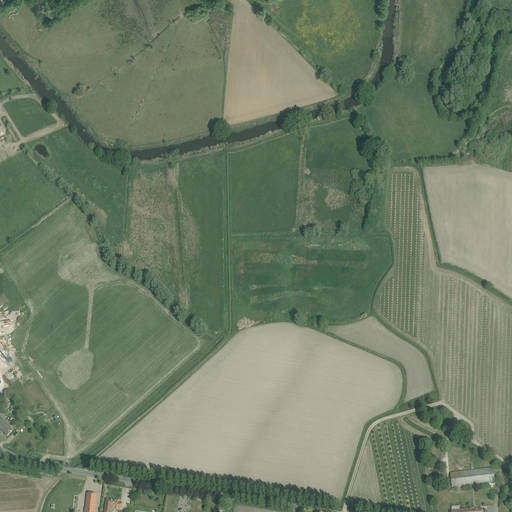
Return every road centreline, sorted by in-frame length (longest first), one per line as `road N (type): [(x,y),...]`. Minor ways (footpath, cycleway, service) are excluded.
road 1 (tertiary): [(315,511),(79,472),(0,447)]
road 2 (track): [(220,328),(226,342),(79,472)]
